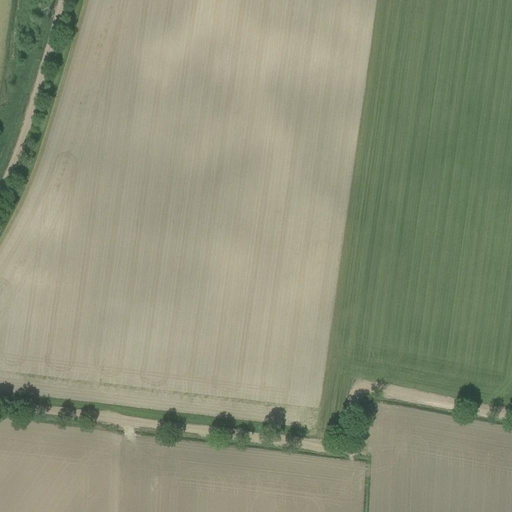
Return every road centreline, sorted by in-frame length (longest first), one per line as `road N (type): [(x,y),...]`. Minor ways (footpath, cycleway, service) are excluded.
road 1 (track): [(511,417),(370,390),(353,399),(347,442),(325,448),(0,406)]
road 2 (track): [(64,0),(0,195)]
